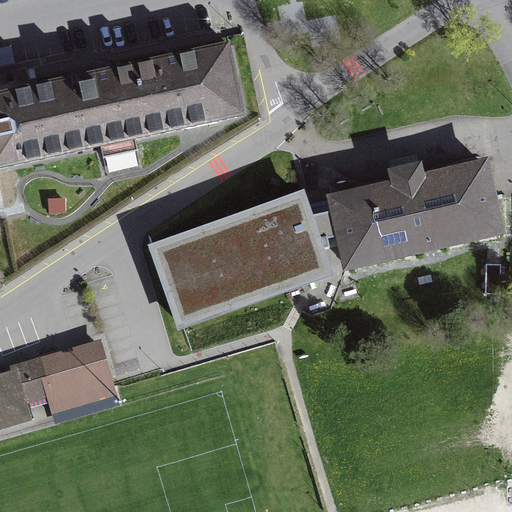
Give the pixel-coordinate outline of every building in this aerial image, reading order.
[(93,74),(0,94),(0,168),(243,116),(228,45),(111,70),(110,61),(91,65),(93,74)] [(332,200),(334,211),(340,237),(347,266),(499,231),(484,165),(420,179),(417,169),(393,174),(396,185),(332,200)] [(327,239),(340,237),(334,211),(308,217),(301,197),(154,249),(181,325),(328,273),(319,250),(329,248),(327,239)] [(48,393),(51,405),(110,388),(98,344),(41,361),(48,393)] [(15,378),(0,381),(0,423),(27,415),(23,401),(48,393),(41,361),(12,369),(15,378)]
